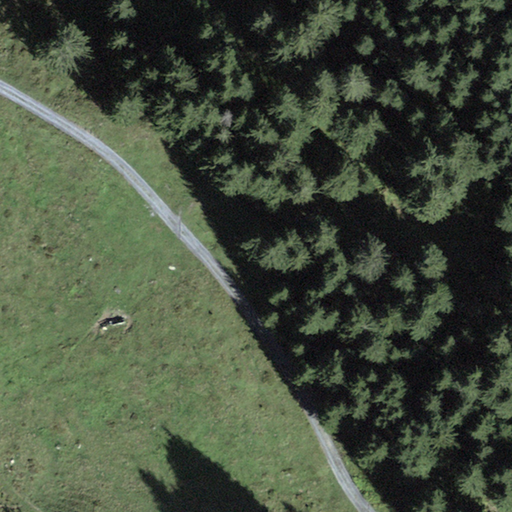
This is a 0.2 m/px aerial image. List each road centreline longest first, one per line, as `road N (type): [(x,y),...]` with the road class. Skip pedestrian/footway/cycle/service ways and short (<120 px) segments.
road 1 (track): [(175,223),(200,184),(369,217),(511,265)]
road 2 (track): [(371,511),(235,294),(175,223)]
road 3 (track): [(175,223),(107,152),(0,87)]
